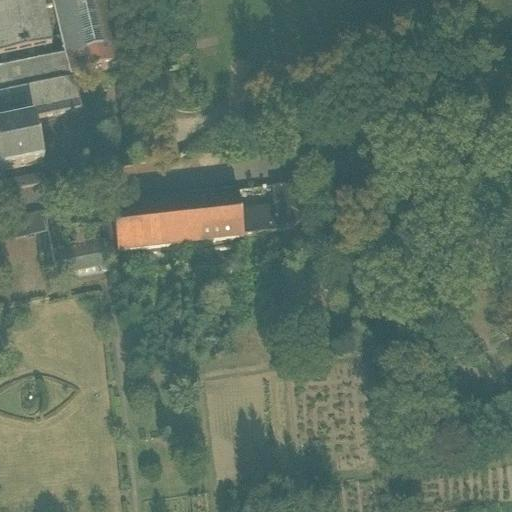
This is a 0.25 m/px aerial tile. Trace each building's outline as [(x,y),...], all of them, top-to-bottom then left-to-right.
[(0,0),(0,193),(45,184),(43,174),(0,183),(0,174),(43,165),(34,121),(81,111),(74,77),(73,76),(72,77),(67,57),(65,57),(56,59),(42,0),(0,0)] [(52,0),(65,57),(67,57),(72,77),(73,76),(74,77),(124,66),(108,0),(52,0)] [(157,0),(140,0),(145,27),(162,23),(157,0)] [(482,113),(480,93),(467,94),(468,113),(482,113)] [(303,219),(298,185),(272,188),(275,215),(241,220),(243,238),(288,232),(303,219)] [(241,220),(238,192),(112,207),(118,254),(243,240),(243,238),(241,220)] [(101,228),(105,248),(113,247),(109,227),(101,228)] [(109,272),(104,245),(52,254),(57,282),(109,272)] [(202,264),(212,262),(210,250),(201,251),(202,264)] [(238,259),(212,262),(213,277),(239,273),(238,259)]
